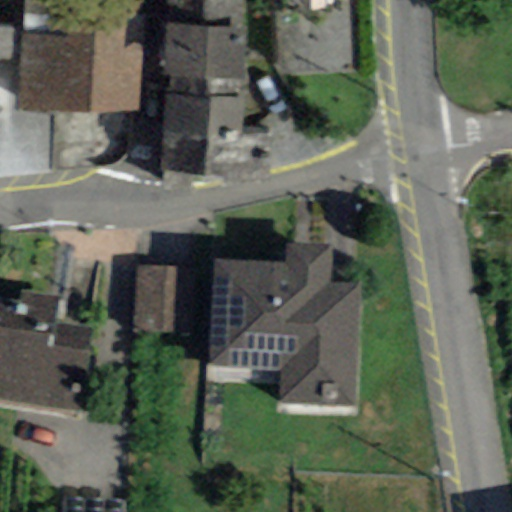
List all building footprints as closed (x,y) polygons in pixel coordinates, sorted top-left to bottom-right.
[(66,0),(22,0),(21,36),(65,38),(67,7),(66,0)] [(166,0),(161,78),(170,78),(170,96),(236,99),(237,81),(248,82),(242,0),(166,0)] [(65,38),(21,36),(19,108),(137,113),(141,10),(67,7),(65,38)] [(222,186),(268,181),(267,136),(240,138),(241,99),(236,99),(170,96),(163,96),(161,175),(222,179),(222,186)] [(360,285),(329,284),(332,247),(286,245),(285,264),(213,260),(208,367),(281,371),(280,405),(355,408),(360,285)] [(193,270),(136,268),(133,331),(190,334),(193,270)] [(19,302),(0,298),(0,400),(84,413),(96,329),(54,323),(58,299),(21,294),(19,302)] [(62,511),(121,511),(122,501),(63,499),(62,511)]
